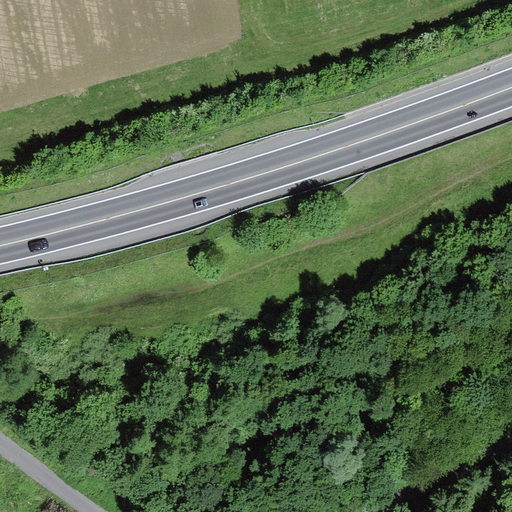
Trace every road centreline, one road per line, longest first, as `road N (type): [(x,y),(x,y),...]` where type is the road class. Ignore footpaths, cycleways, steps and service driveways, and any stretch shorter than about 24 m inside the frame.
road 1 (trunk): [(0,247),(263,177),(511,88)]
road 2 (track): [(511,441),(370,511)]
